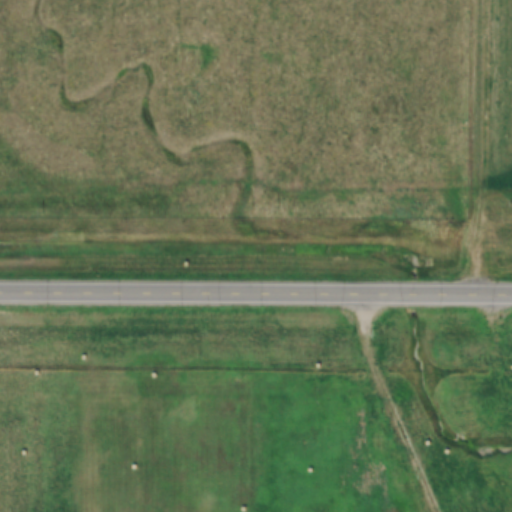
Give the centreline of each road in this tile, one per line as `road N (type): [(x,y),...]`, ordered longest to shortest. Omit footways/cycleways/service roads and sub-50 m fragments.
road 1 (primary): [(0,294),(511,294)]
road 2 (track): [(480,294),(480,0)]
road 3 (track): [(366,294),(379,365),(442,511)]
